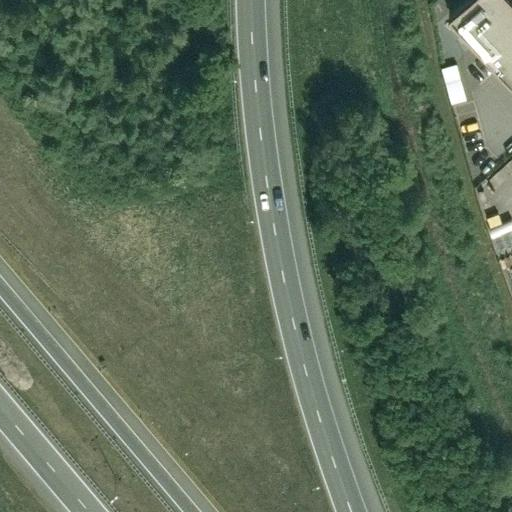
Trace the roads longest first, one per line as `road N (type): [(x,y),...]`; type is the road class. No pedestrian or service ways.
road 1 (motorway): [(353,511),(296,333),(264,168),(251,0)]
road 2 (motorway): [(191,511),(0,285)]
road 3 (motorway): [(0,412),(84,511)]
